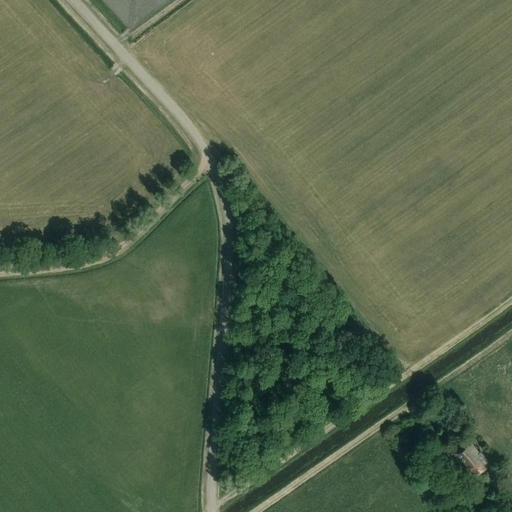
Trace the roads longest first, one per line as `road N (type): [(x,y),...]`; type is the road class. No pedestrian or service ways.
road 1 (unclassified): [(211,511),(228,242),(218,181),(191,129),(71,0)]
road 2 (track): [(205,511),(511,299)]
road 3 (track): [(211,163),(96,256),(0,270)]
road 4 (track): [(260,511),(406,408)]
